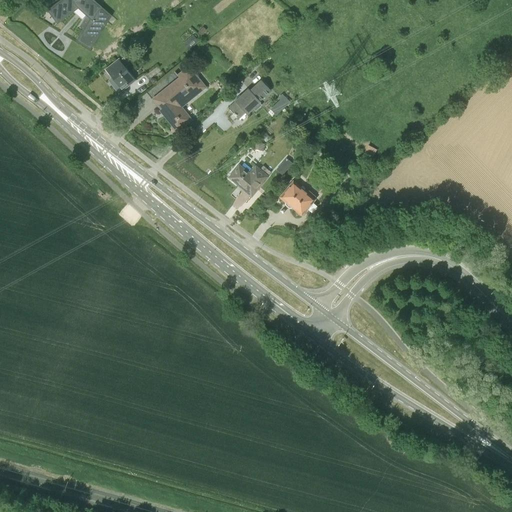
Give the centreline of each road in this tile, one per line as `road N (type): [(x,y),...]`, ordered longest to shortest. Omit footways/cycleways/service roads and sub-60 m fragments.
road 1 (tertiary): [(327,314),(170,192),(137,178)]
road 2 (tertiary): [(137,178),(179,226),(310,332)]
road 3 (tertiary): [(511,323),(458,270),(417,255),(365,270),(327,314)]
road 4 (tertiary): [(310,332),(390,391),(491,444)]
road 5 (tertiary): [(491,444),(327,314)]
